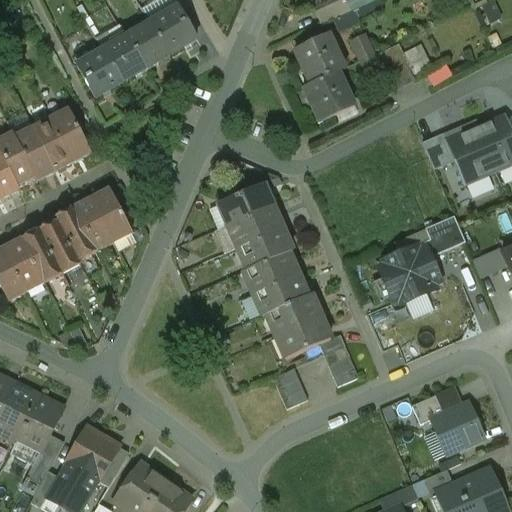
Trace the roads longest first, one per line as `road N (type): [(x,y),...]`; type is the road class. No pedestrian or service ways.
road 1 (residential): [(203,135),(297,173),(511,65)]
road 2 (residential): [(511,407),(495,369),(471,354),(281,437),(235,481)]
road 3 (residential): [(203,135),(97,381)]
road 4 (residential): [(97,381),(235,481)]
road 5 (residential): [(262,0),(203,135)]
